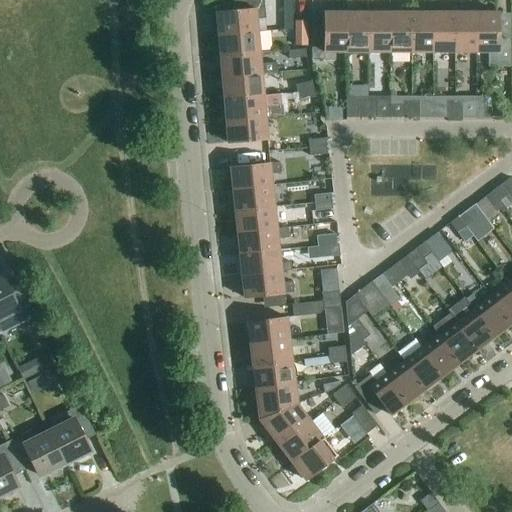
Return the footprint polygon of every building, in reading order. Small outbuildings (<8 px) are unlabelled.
[(216,13),(217,35),(257,32),(256,20),(265,19),(263,0),(233,0),(234,12),(216,13)] [(282,0),(283,9),(292,9),(291,0),(282,0)] [(324,53),(346,53),(346,13),(324,13),(324,39),(311,39),(311,61),(324,61),(324,53)] [(346,53),(368,53),(368,13),(346,13),(346,53)] [(368,53),(389,53),(389,13),(368,13),(368,53)] [(389,53),(411,53),(411,13),(389,13),(389,53)] [(411,53),(432,53),(432,13),(411,13),(411,53)] [(432,53),(454,53),(454,13),(432,13),(432,53)] [(454,53),(475,53),(476,13),(454,13),(454,53)] [(476,13),(475,53),(487,53),(487,67),(511,67),(511,39),(498,39),(498,13),(476,13)] [(295,47),(307,47),(307,22),(295,22),(295,47)] [(217,35),(219,57),(259,53),(257,32),(217,35)] [(288,51),(289,60),(306,58),(305,50),(288,51)] [(221,78),(261,75),(277,74),(276,63),(260,65),(259,53),(219,57),(221,78)] [(221,78),(223,100),(263,96),(261,75),(221,78)] [(295,86),(297,94),(313,90),(312,82),(295,86)] [(313,90),(297,94),(298,102),(315,98),(313,90)] [(282,106),(281,95),(263,96),(223,100),(225,121),(265,118),(283,116),(282,106)] [(359,119),(367,119),(367,101),(359,101),(359,119)] [(367,101),(367,119),(376,119),(376,101),(367,101)] [(411,119),(411,101),(402,101),(403,119),(411,119)] [(419,101),(411,101),(411,119),(419,119),(419,101)] [(454,119),(454,101),(446,101),(446,119),(454,119)] [(462,101),(454,101),(454,119),(462,119),(462,101)] [(476,102),(475,119),(484,119),(484,102),(476,102)] [(265,118),(225,121),(227,144),(267,140),(265,118)] [(308,141),(309,149),(326,147),(325,139),(308,141)] [(326,147),(309,149),(309,157),(326,155),(326,147)] [(229,168),(232,190),(272,186),(270,175),(280,174),(279,163),(229,168)] [(492,192),(499,201),(507,195),(511,201),(511,182),(509,179),(500,186),(492,192)] [(232,190),(234,212),(274,208),(272,186),(232,190)] [(499,201),(492,192),(484,198),(495,213),(500,209),(502,213),(506,210),(499,201)] [(313,196),(314,204),(331,202),(330,194),(313,196)] [(331,202),(314,204),(315,212),(332,210),(331,202)] [(234,212),(236,233),(276,229),(274,208),(234,212)] [(465,212),(457,218),(465,227),(473,221),(465,212)] [(465,227),(457,218),(449,224),(464,243),(467,240),(469,243),(474,239),(465,227)] [(236,233),(239,255),(279,251),(277,240),(288,238),(287,228),(276,229),(236,233)] [(430,253),(431,253),(438,263),(439,262),(453,280),(459,275),(446,257),(451,253),(436,234),(423,244),(430,253)] [(318,239),(319,247),(336,245),(335,237),(318,239)] [(422,260),(430,253),(423,244),(415,250),(422,260)] [(336,245),(319,247),(320,255),(337,253),(336,245)] [(291,271),(290,263),(280,264),(279,251),(239,255),(241,276),(281,272),(291,271)] [(397,264),(389,270),(398,283),(406,276),(397,264)] [(389,270),(371,283),(389,307),(399,300),(390,289),(398,283),(389,270)] [(281,272),(241,276),(243,299),(293,293),(292,282),(282,283),(281,272)] [(2,278),(0,278),(0,320),(8,316),(12,324),(33,313),(19,284),(8,289),(2,278)] [(389,307),(371,283),(354,296),(362,305),(370,299),(381,313),(389,307)] [(511,289),(507,283),(490,296),(511,325),(511,324),(511,289)] [(321,294),(322,302),(339,300),(338,292),(321,294)] [(472,295),(465,300),(494,338),(511,325),(490,296),(479,304),(472,295)] [(447,311),(449,314),(477,351),(494,338),(465,300),(464,298),(447,311)] [(339,300),(322,302),(291,305),(292,318),(319,315),(323,310),(340,308),(339,300)] [(432,327),(438,335),(460,364),(477,351),(449,314),(432,327)] [(246,323),(249,345),(289,340),(286,318),(246,323)] [(354,325),(361,335),(366,341),(367,341),(374,335),(362,319),(354,325)] [(343,333),(342,326),(330,327),(330,334),(343,333)] [(366,341),(361,335),(354,341),(361,350),(369,344),(367,341),(366,341)] [(438,335),(421,348),(442,377),(460,364),(438,335)] [(249,345),(252,367),(291,362),(289,340),(249,345)] [(397,353),(403,361),(425,390),(442,377),(421,348),(415,340),(397,353)] [(327,349),(328,357),(345,355),(344,347),(327,349)] [(55,364),(49,353),(18,369),(23,380),(55,364)] [(345,355),(328,357),(329,365),(346,363),(345,355)] [(403,361),(386,374),(408,403),(425,390),(403,361)] [(252,367),(254,388),(294,383),(291,362),(252,367)] [(0,388),(12,383),(4,367),(0,369),(0,388)] [(408,403),(386,374),(375,383),(370,376),(357,386),(377,413),(383,408),(390,417),(392,415),(391,415),(408,403)] [(258,420),(265,429),(297,405),(294,383),(254,388),(258,420)] [(331,395),(336,402),(350,392),(345,385),(331,395)] [(350,392),(336,402),(341,408),(355,398),(350,392)] [(265,429),(278,446),(310,422),(297,405),(265,429)] [(63,424),(48,432),(64,464),(89,451),(84,441),(95,435),(80,406),(59,416),(63,424)] [(357,423),(366,434),(376,427),(361,407),(351,414),(357,423)] [(357,423),(352,416),(340,426),(345,432),(357,423)] [(278,446),(291,463),(323,439),(310,422),(278,446)] [(29,431),(8,442),(23,470),(33,465),(39,477),(64,464),(48,432),(33,439),(29,431)] [(323,439),(291,463),(304,481),(336,457),(323,439)] [(0,497),(18,488),(12,476),(23,470),(8,442),(0,445),(0,497)]
